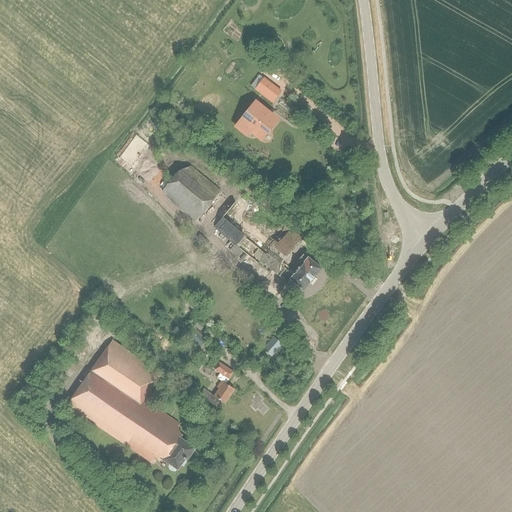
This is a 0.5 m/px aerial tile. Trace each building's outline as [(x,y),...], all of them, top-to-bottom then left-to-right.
[(256,89),(264,95),(272,85),(264,79),(256,89)] [(260,140),(276,120),(256,104),(240,124),(260,140)] [(221,142),(224,138),(216,132),(213,135),(221,142)] [(195,222),(220,191),(190,166),(179,171),(162,192),(175,205),(195,222)] [(303,291),(320,269),(307,259),(311,247),(244,192),(214,228),(235,245),(230,250),(238,257),(243,251),(270,273),(272,271),(287,284),(290,281),(303,291)] [(195,329),(187,337),(199,349),(207,341),(195,329)] [(282,345),(273,337),(263,349),(272,357),(282,345)] [(187,459),(193,449),(180,440),(182,436),(181,435),(177,428),(179,425),(144,401),(161,376),(153,370),(111,341),(66,406),(152,465),(156,460),(159,462),(162,459),(169,464),(168,465),(168,468),(170,470),(171,472),(174,472),(177,471),(181,466),(184,465),(187,461),(187,459)] [(214,371),(220,374),(217,379),(221,382),(217,388),(218,389),(213,397),(226,405),(235,390),(226,385),(229,380),(234,373),(219,363),(219,364),(214,371)]
